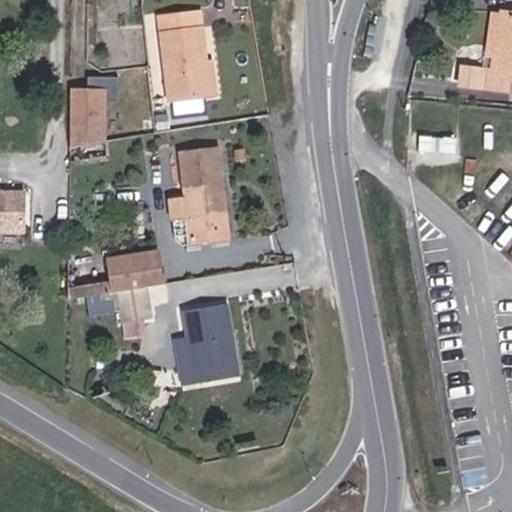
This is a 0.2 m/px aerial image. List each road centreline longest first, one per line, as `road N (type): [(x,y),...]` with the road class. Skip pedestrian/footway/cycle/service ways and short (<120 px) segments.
road 1 (tertiary): [(370,380),(332,195),(334,0)]
road 2 (primary): [(187,511),(0,395)]
road 3 (tertiary): [(370,380),(357,435),(330,478),(286,511)]
road 4 (tertiary): [(385,511),(384,435),(370,380)]
